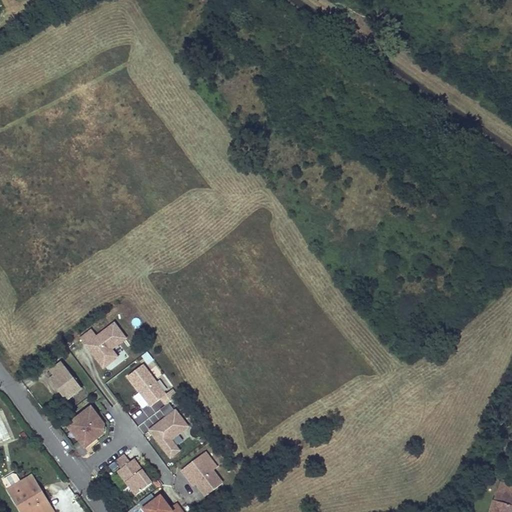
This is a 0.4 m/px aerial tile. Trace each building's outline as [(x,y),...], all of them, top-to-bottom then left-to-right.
[(103,369),(120,356),(114,348),(128,337),(115,320),(96,334),(91,327),(79,336),(103,369)] [(62,363),(51,371),(55,376),(58,380),(54,381),(67,400),(81,389),(62,363)] [(161,398),(166,405),(169,402),(178,396),(172,389),(166,394),(143,364),(128,376),(151,406),(161,398)] [(114,392),(123,387),(116,376),(107,382),(114,392)] [(166,417),(150,430),(171,458),(180,451),(172,440),(180,433),(174,426),(183,419),(176,410),(175,410),(169,402),(160,409),(166,417)] [(86,448),(110,427),(90,403),(66,424),(86,448)] [(183,419),(174,426),(180,433),(189,426),(183,419)] [(206,452),(202,455),(214,471),(218,468),(206,452)] [(118,471),(136,495),(152,483),(134,459),(131,462),(124,454),(115,461),(121,469),(118,471)] [(202,455),(183,470),(188,477),(190,475),(197,484),(206,496),(224,483),(214,471),(202,455)] [(188,477),(195,486),(197,484),(190,475),(188,477)] [(30,477),(8,490),(21,511),(52,511),(45,500),(43,501),(35,489),(37,487),(30,477)] [(511,495),(497,490),(489,511),(510,511),(511,506),(511,495)] [(161,496),(144,509),(145,511),(183,511),(177,504),(171,509),(169,510),(165,504),(166,503),(161,496)]
